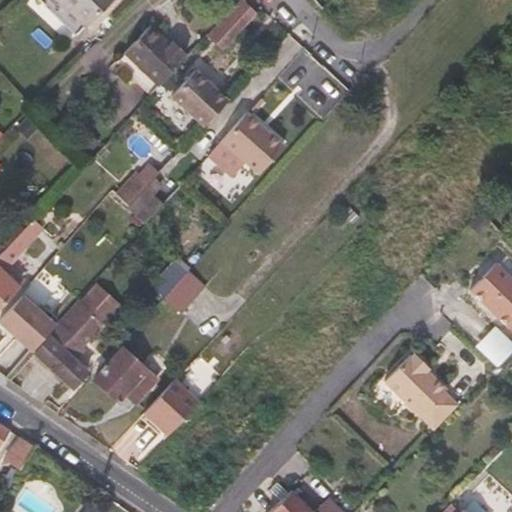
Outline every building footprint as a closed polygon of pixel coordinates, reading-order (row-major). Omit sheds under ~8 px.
[(107,0),(54,0),(82,26),(107,0)] [(218,51),(252,16),(237,2),(204,37),(218,51)] [(184,57),(170,43),(166,46),(146,28),(120,55),(156,88),(184,57)] [(222,104),(191,75),(166,100),(198,131),(222,104)] [(258,108),(270,117),(282,101),(271,92),(258,108)] [(28,136),(40,126),(28,111),(16,122),(28,136)] [(281,145),(245,112),(206,154),(221,168),(234,153),(256,174),(281,145)] [(170,153),(161,169),(173,176),(182,160),(170,153)] [(142,224),(159,206),(147,194),(131,213),(142,224)] [(0,272),(0,271),(33,237),(28,231),(23,227),(0,251),(0,304),(16,288),(0,272)] [(178,260),(153,286),(162,295),(187,269),(178,260)] [(511,318),(511,284),(511,283),(492,265),(466,291),(503,327),(511,318)] [(177,314),(203,288),(185,272),(170,288),(160,299),(177,314)] [(0,347),(1,346),(10,355),(22,343),(13,333),(17,328),(16,326),(35,305),(21,292),(0,315),(0,347)] [(67,357),(96,324),(75,304),(31,354),(69,389),(84,374),(67,357)] [(132,405),(154,381),(152,379),(143,371),(119,349),(90,380),(115,403),(122,394),(132,405)] [(432,377),(424,369),(410,356),(408,358),(406,356),(380,383),(430,432),(455,407),(440,392),(442,391),(431,379),(432,377)] [(165,435),(196,402),(172,380),(142,413),(165,435)] [(16,471),(31,448),(17,439),(1,461),(16,471)] [(334,511),(326,504),(318,511),(309,511),(296,498),(299,494),(299,492),(292,485),(266,511),(334,511)]
